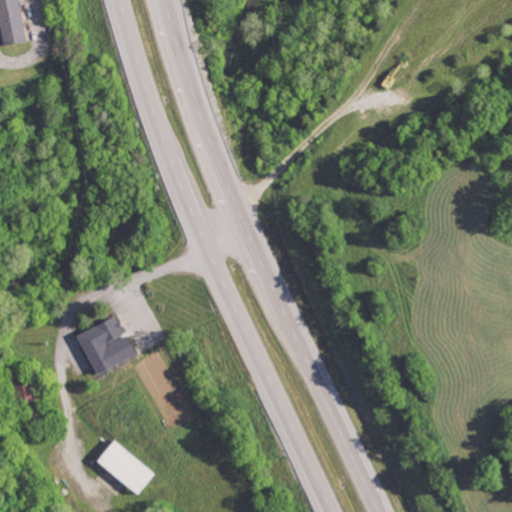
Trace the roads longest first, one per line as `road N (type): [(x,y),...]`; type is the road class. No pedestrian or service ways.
road 1 (trunk): [(381,511),(254,242),(168,0)]
road 2 (trunk): [(121,0),(202,236),(332,511)]
